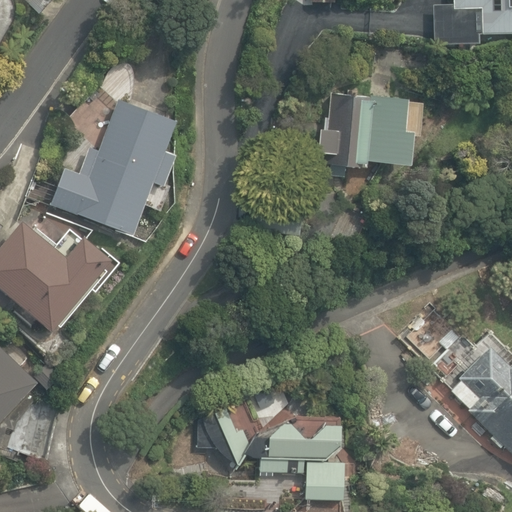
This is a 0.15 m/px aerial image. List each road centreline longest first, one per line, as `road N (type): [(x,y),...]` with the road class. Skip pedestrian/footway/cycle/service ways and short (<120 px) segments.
road 1 (residential): [(136,511),(99,473),(90,437),(96,391),(198,243),(211,210),(211,106),(235,0)]
road 2 (residential): [(87,0),(0,119)]
